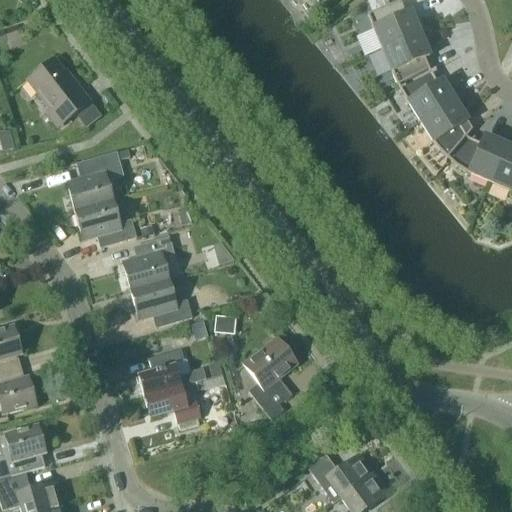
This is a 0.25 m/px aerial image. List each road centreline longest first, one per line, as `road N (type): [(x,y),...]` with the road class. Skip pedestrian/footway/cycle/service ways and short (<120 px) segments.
road 1 (residential): [(187,511),(131,503),(67,282),(0,194)]
road 2 (tertiary): [(306,271),(94,0)]
road 3 (tertiary): [(306,271),(390,377)]
road 4 (tertiary): [(511,421),(429,398),(390,377)]
